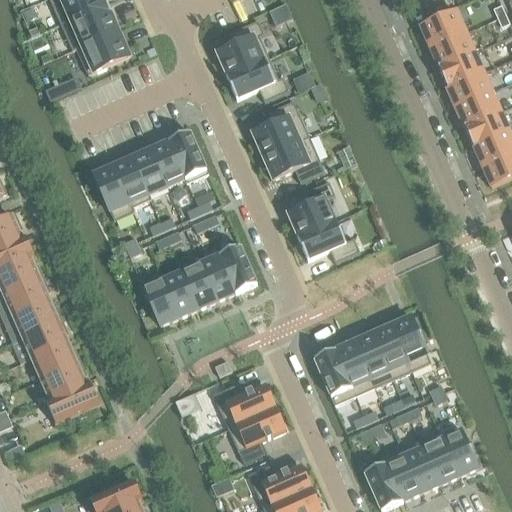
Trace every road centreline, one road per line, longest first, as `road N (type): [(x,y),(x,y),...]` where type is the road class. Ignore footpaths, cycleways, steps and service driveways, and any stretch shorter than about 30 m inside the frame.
road 1 (residential): [(347,511),(276,350),(289,286),(175,28),(159,23),(148,0)]
road 2 (residential): [(511,337),(364,0)]
